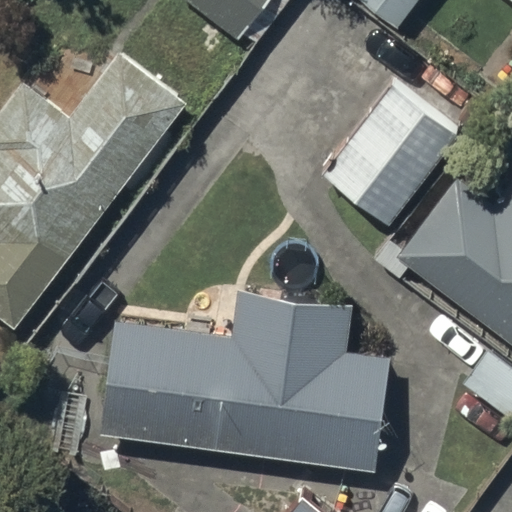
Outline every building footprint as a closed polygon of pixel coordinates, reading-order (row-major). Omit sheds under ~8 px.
[(262,0),(202,0),(240,29),(262,0)] [(415,0),(369,0),(399,22),(415,0)] [(71,105),(25,71),(0,103),(0,304),(17,318),(191,91),(122,38),(71,105)] [(460,123),(394,74),(324,166),(389,216),(460,123)] [(459,167),(397,250),(511,335),(511,172),(496,195),(459,167)] [(234,327),(117,312),(102,425),(379,463),(395,346),(349,341),(355,294),(240,279),(234,327)] [(511,359),(489,342),(464,375),(511,411),(511,359)] [(283,511),(336,511),(305,486),(283,511)]
